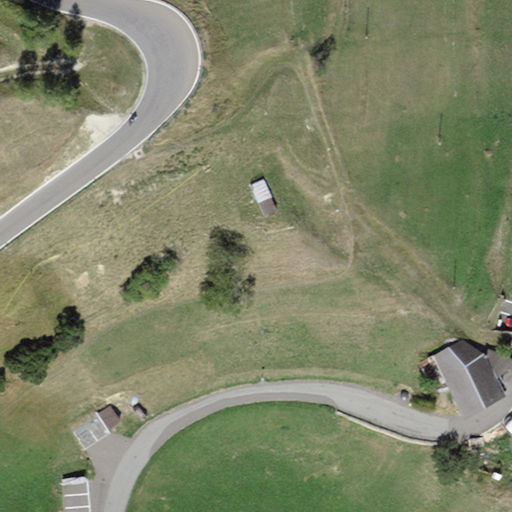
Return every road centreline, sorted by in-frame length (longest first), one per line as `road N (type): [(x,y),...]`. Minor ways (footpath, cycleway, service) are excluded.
road 1 (unclassified): [(114,511),(124,477),(152,436),(236,395),(338,395),(446,426),(472,425),(511,397)]
road 2 (secondary): [(0,232),(107,155),(152,114),(167,87),(168,51),(156,27),(72,0)]
